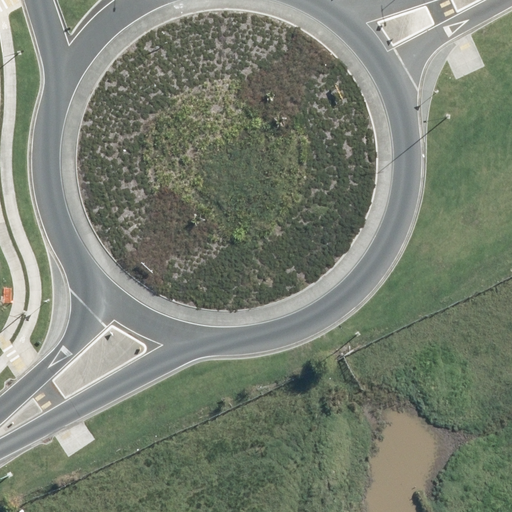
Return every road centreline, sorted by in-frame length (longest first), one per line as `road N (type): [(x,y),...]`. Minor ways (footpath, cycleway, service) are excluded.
road 1 (secondary): [(390,72),(408,131),(405,192),(382,248),(349,288),(306,317),(256,333),(191,336)]
road 2 (secondary): [(87,275),(56,226),(42,171),(45,114),(66,60)]
road 3 (secondary): [(191,336),(0,439)]
road 4 (secondary): [(0,406),(85,314),(87,275)]
road 5 (residential): [(493,0),(390,72)]
road 6 (secondary): [(191,336),(119,303),(87,275)]
